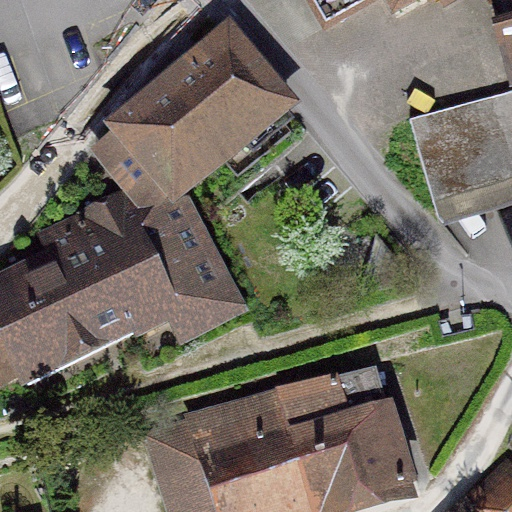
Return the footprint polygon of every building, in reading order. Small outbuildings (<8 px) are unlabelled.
[(383,0),(391,12),(412,0),(383,0)] [(511,90),(511,19),(494,25),(511,90)] [(115,137),(98,152),(133,195),(142,191),(157,209),(165,208),(170,202),(222,160),(244,188),(289,151),(267,124),(283,111),(224,38),(112,133),(115,137)] [(511,93),(491,99),(511,172),(511,171),(511,93)] [(157,209),(142,191),(133,195),(119,203),(120,205),(92,219),(91,216),(38,241),(48,262),(25,273),(31,286),(0,300),(0,384),(15,377),(18,385),(23,383),(19,375),(60,355),(65,365),(92,352),(87,342),(123,324),(129,337),(133,335),(132,331),(163,316),(174,338),(227,311),(170,202),(165,208),(157,209)] [(356,298),(387,290),(393,269),(372,241),(356,298)] [(343,511),(405,493),(374,389),(375,388),(372,376),(273,400),(148,440),(170,511),(343,511)] [(511,511),(511,477),(502,467),(454,511),(511,511)]
